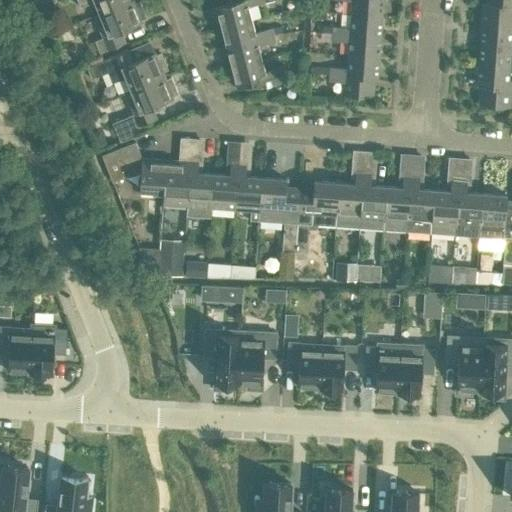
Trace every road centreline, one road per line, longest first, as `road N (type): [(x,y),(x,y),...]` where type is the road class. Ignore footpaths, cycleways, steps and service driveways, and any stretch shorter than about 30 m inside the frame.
road 1 (residential): [(132,417),(476,438),(470,511)]
road 2 (unclassified): [(132,417),(0,97)]
road 3 (unclassified): [(422,137),(233,121),(219,109),(172,0)]
road 4 (unclassified): [(422,137),(432,0)]
road 5 (residential): [(0,411),(132,417)]
